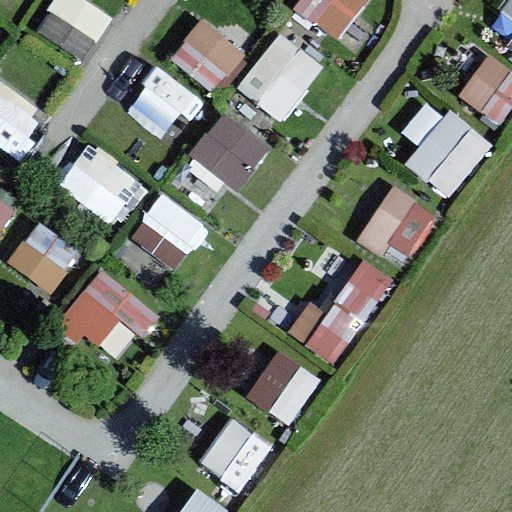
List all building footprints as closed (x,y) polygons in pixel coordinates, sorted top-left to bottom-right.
[(109,19),(78,0),(60,0),(39,33),(82,61),(109,19)] [(366,0),(304,0),(297,10),(336,40),(366,0)] [(241,56),(203,24),(172,61),(210,93),(241,56)] [(282,38),(241,90),(281,122),(322,70),(282,38)] [(511,111),(511,76),(490,61),(462,98),(501,127),(511,111)] [(136,116),(184,135),(203,88),(154,69),(136,116)] [(0,144),(26,152),(41,96),(0,84),(0,144)] [(442,121),(427,108),(404,133),(421,148),(407,165),(448,201),(494,149),(451,111),(442,121)] [(268,151),(225,117),(193,157),(236,191),(268,151)] [(139,186),(90,149),(60,188),(110,225),(139,186)] [(438,217),(395,189),(359,242),(381,256),(389,243),(411,258),(438,217)] [(204,229),(162,200),(132,242),(174,271),(204,229)] [(0,229),(11,214),(0,206),(0,241),(4,236),(0,233),(0,229)] [(38,224),(6,265),(52,299),(69,276),(63,271),(77,253),(38,224)] [(393,283),(365,264),(329,316),(312,304),(290,335),(336,366),(393,283)] [(102,271),(57,328),(77,344),(84,335),(100,348),(121,323),(144,341),(162,318),(102,271)] [(318,381),(281,354),(250,397),(287,424),(318,381)] [(269,446),(232,419),(201,462),(238,489),(269,446)] [(226,511),(198,492),(183,511),(226,511)]
